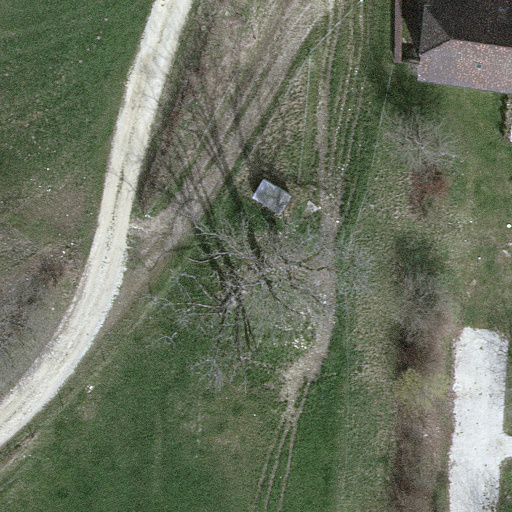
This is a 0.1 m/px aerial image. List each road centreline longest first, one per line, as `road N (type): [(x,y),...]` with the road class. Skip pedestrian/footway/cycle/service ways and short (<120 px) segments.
road 1 (track): [(76,343),(204,194),(278,62),(352,0)]
road 2 (track): [(178,0),(76,343)]
